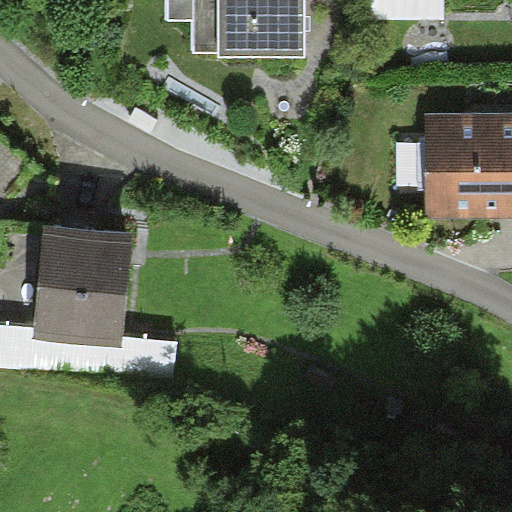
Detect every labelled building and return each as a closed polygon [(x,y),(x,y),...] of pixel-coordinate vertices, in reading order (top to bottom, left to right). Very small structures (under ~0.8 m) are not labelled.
[(313,0),(199,0),(201,49),(314,48),(313,0)] [(511,101),(428,103),(430,204),(511,202),(511,101)] [(38,170),(0,136),(0,193),(10,202),(38,170)] [(405,140),(404,201),(425,201),(427,141),(405,140)] [(120,224),(36,218),(29,325),(0,323),(0,372),(170,384),(173,340),(112,336),(120,224)]
